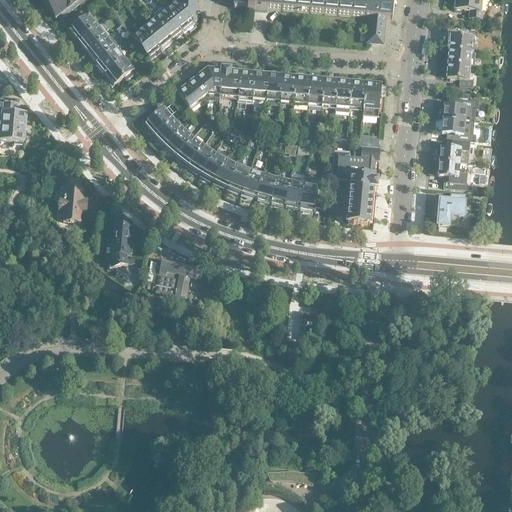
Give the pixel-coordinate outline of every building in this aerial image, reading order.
[(38,0),(56,21),(59,18),(61,21),(65,18),(65,17),(86,0),(38,0)] [(197,16),(198,10),(185,9),(185,4),(185,0),(176,0),(177,3),(176,4),(177,5),(166,14),(182,34),(185,31),(187,32),(190,29),(190,26),(196,22),(196,16),(198,17),(198,16),(197,16)] [(392,20),(394,0),(393,0),(233,0),(233,9),(234,9),(234,10),(235,10),(236,9),(247,10),(247,12),(254,13),(254,10),(263,11),(263,9),(369,18),(367,42),(369,42),(369,45),(380,46),(380,43),(382,44),(384,20),(392,20)] [(481,20),(482,0),(455,0),(455,4),(453,5),(453,9),(454,10),(455,10),(455,11),(470,12),(469,19),(481,20)] [(91,14),(100,7),(96,2),(87,9),(91,14)] [(182,34),(166,14),(155,22),(171,42),(174,40),(176,41),(179,38),(179,36),(182,34)] [(78,44),(98,29),(89,17),(77,27),(76,26),(70,31),(70,32),(69,33),(68,35),(71,38),(73,38),(78,44)] [(171,42),(155,22),(144,31),(160,51),(163,49),(165,49),(168,47),(168,45),(171,42)] [(115,50),(106,39),(98,29),(78,44),(80,47),(79,49),(82,52),(84,52),(89,58),(88,60),(91,63),(93,63),(96,66),(115,50)] [(160,51),(144,31),(133,40),(134,41),(140,49),(142,52),(148,60),(152,57),(152,58),(154,59),(158,56),(157,54),(157,53),(160,51)] [(470,55),(472,41),(476,41),(476,34),(464,33),(464,40),(450,39),(449,53),(470,55)] [(104,77),(124,61),(115,50),(96,66),(98,69),(97,71),(98,72),(100,74),(102,74),(104,77)] [(469,68),(470,55),(449,53),(448,67),(469,68)] [(134,77),(131,74),(133,72),(124,61),(104,77),(107,80),(106,82),(107,83),(108,85),(111,85),(113,88),(124,80),(126,83),(134,77)] [(468,82),(469,68),(448,67),(446,80),(460,82),(460,88),(472,89),(472,82),(468,82)] [(219,100),(221,70),(210,69),(195,81),(207,97),(218,98),(218,100),(219,100)] [(238,102),(240,75),(231,74),(231,71),(221,70),(219,100),(238,102)] [(252,101),(254,76),(249,75),(249,74),(241,73),(241,75),(240,75),(238,102),(239,101),(247,102),(247,100),(251,101),(252,101)] [(266,102),(268,77),(262,77),(263,75),(255,75),(254,76),(252,101),(251,101),(251,103),(261,103),(261,102),(265,102),(266,102)] [(280,103),(282,78),(276,78),(276,77),(269,76),(268,77),(266,102),(265,102),(265,104),(274,105),(275,103),(279,103),(280,103)] [(294,104),(296,80),(290,79),(290,78),(282,77),(282,78),(280,103),(279,103),(279,105),(288,106),(289,104),(293,104),(294,104)] [(308,106),(310,81),(304,80),(304,79),(296,78),(296,80),(294,104),(293,104),(293,106),(302,107),(303,105),(307,106),(308,106)] [(322,107),(324,82),(318,82),(318,80),(310,80),(310,81),(308,106),(307,106),(307,108),(316,108),(316,107),(321,107),(322,107)] [(198,104),(207,97),(195,81),(185,90),(184,89),(184,90),(183,89),(177,94),(178,95),(172,100),(181,111),(186,107),(189,111),(191,112),(199,105),(198,104)] [(336,108),(338,83),(332,83),(332,82),(324,81),(324,82),(322,107),(321,107),(321,109),(330,110),(330,108),(335,108),(336,108)] [(349,109),(352,85),(346,84),(346,83),(338,82),(338,83),(336,108),(335,108),(335,110),(344,111),(344,109),(349,109)] [(363,111),(366,86),(360,85),(360,84),(352,83),(352,85),(349,109),(349,111),(358,112),(358,110),(363,111)] [(377,120),(380,97),(385,97),(386,88),(374,87),(374,85),(366,85),(366,86),(363,111),(362,118),(377,120)] [(473,124),(474,111),(477,111),(478,104),(457,102),(457,104),(451,103),(451,108),(444,107),(443,121),(473,124)] [(24,145),(26,116),(16,115),(17,105),(4,104),(3,114),(2,114),(0,138),(0,142),(14,144),(14,147),(22,147),(22,145),(24,145)] [(155,139),(173,122),(164,112),(162,113),(160,110),(153,116),(155,119),(145,127),(148,131),(147,133),(149,135),(150,137),(152,136),(155,139)] [(472,137),(473,124),(443,121),(442,135),(448,136),(448,141),(454,142),(454,143),(474,145),(475,138),(472,137)] [(165,149),(183,131),(173,122),(155,139),(158,142),(157,144),(161,147),(163,147),(165,149)] [(176,159),(192,140),(187,136),(183,131),(165,149),(168,152),(168,154),(172,158),(174,157),(176,159)] [(188,168),(203,148),(198,144),(192,140),(176,159),(180,162),(180,164),(184,167),(186,166),(188,168)] [(459,165),(460,154),(468,155),(469,146),(451,144),(451,150),(449,150),(449,151),(440,150),(440,151),(441,151),(439,164),(459,165)] [(201,177),(214,155),(209,152),(203,148),(188,168),(192,171),(192,173),(194,175),(196,176),(198,175),(201,177)] [(376,192),(377,184),(373,183),(375,162),(379,163),(380,151),(377,151),(361,150),(361,156),(353,155),(353,160),(349,160),(350,155),(333,153),(331,180),(347,182),(347,178),(351,178),(347,225),(369,227),(372,191),(376,192)] [(214,184),(226,162),(220,159),(214,155),(201,177),(205,179),(205,181),(207,182),(209,184),(211,182),(214,184)] [(228,191),(238,168),(226,162),(214,184),(218,186),(218,188),(223,191),(224,189),(228,191)] [(459,165),(439,164),(438,178),(439,178),(447,179),(448,188),(463,187),(464,177),(458,176),(459,165)] [(241,196),(250,173),(238,168),(228,191),(232,192),(232,195),(237,196),(238,195),(241,196)] [(256,201),(263,177),(250,173),(241,196),(246,198),(246,200),(251,201),(252,200),(256,201)] [(270,205),(277,181),(263,177),(256,201),(260,202),(259,204),(265,205),(265,204),(270,205)] [(86,203),(86,200),(82,199),(83,192),(79,191),(80,183),(75,183),(75,181),(62,179),(59,212),(64,212),(63,224),(80,225),(81,214),(86,214),(87,204),(86,203)] [(285,208),(290,184),(277,181),(270,205),(274,206),(274,208),(279,209),(280,207),(285,208)] [(321,210),(323,196),(325,184),(318,183),(317,189),(304,187),(299,211),(303,212),(302,214),(308,215),(309,213),(314,214),(315,210),(321,210)] [(299,211),(304,187),(290,184),(285,208),(288,209),(288,211),(294,212),(294,210),(299,211)] [(463,220),(465,205),(464,205),(465,198),(454,197),(453,204),(440,203),(439,213),(435,212),(435,217),(438,218),(437,228),(448,229),(449,228),(458,229),(459,220),(463,220)] [(131,259),(132,244),(133,230),(115,229),(112,258),(107,258),(109,270),(127,267),(126,259),(131,259)] [(186,301),(190,279),(200,281),(202,271),(161,263),(160,272),(155,271),(150,293),(175,298),(174,299),(186,301)] [(318,324),(319,316),(301,315),(301,323),(318,324)] [(290,474),(289,474),(268,474),(271,483),(282,483),(285,483),(289,483),(291,483),(294,484),(296,484),(314,487),(314,474),(295,474),(293,474),(290,474)] [(307,511),(304,507),(294,499),(287,496),(282,494),(276,492),(263,492),(264,497),(270,497),(280,499),(286,501),(290,503),(295,506),(300,511),(307,511)]
